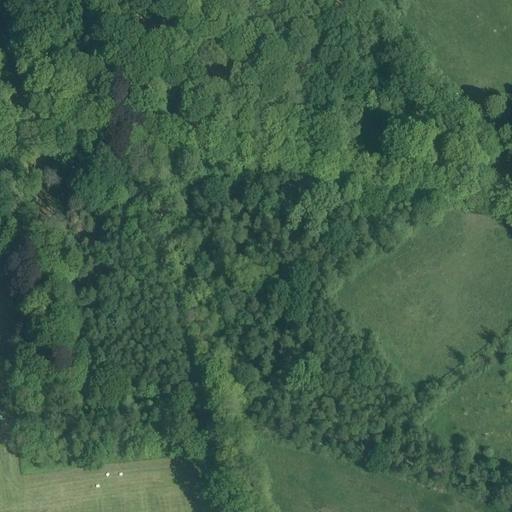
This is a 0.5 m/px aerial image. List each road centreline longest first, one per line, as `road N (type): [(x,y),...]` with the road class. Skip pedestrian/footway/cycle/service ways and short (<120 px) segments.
road 1 (track): [(252,511),(138,123),(223,0)]
road 2 (track): [(0,99),(511,186)]
road 3 (track): [(49,360),(35,106)]
